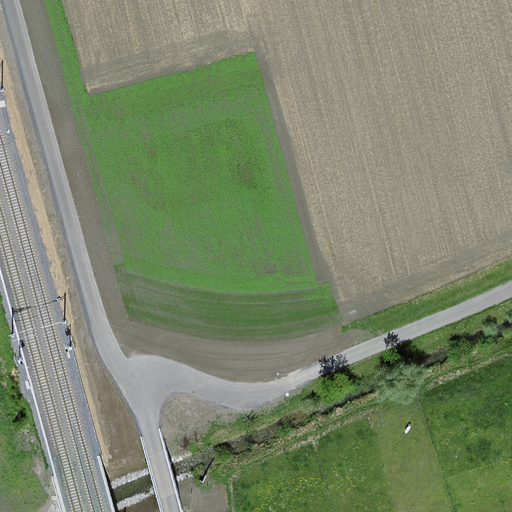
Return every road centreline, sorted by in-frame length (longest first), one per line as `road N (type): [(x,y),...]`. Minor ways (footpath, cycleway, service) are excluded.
road 1 (track): [(2,0),(117,441)]
road 2 (track): [(511,287),(256,396),(117,441)]
